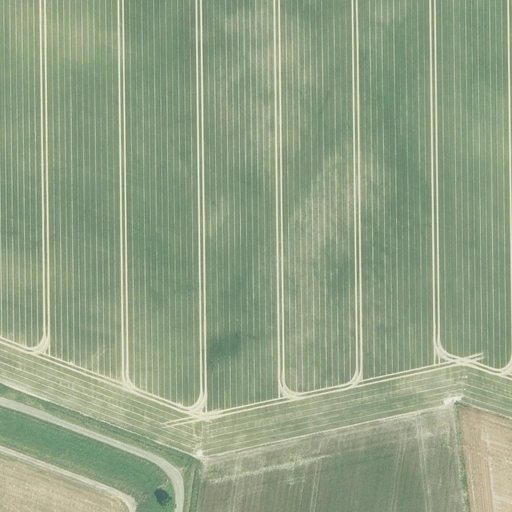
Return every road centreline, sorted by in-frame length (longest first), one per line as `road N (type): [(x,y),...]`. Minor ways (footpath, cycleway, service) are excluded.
road 1 (unclassified): [(177,511),(178,487),(163,463),(0,403)]
road 2 (track): [(0,451),(119,497),(130,511)]
